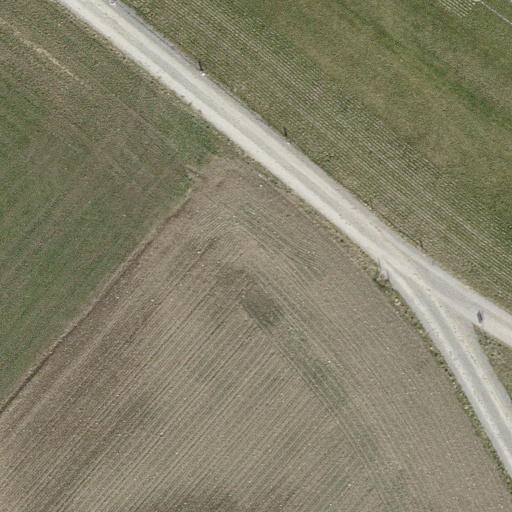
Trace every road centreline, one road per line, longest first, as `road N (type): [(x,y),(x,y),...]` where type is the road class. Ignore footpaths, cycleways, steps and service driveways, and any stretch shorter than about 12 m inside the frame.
road 1 (track): [(74,0),(423,282),(511,333)]
road 2 (track): [(511,459),(423,282)]
